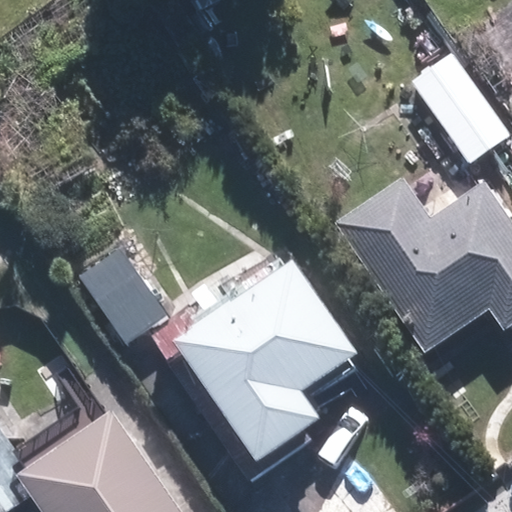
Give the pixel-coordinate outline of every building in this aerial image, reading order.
[(511,125),(461,50),(416,79),(475,166),(511,141),(511,125)] [(511,206),(494,181),(441,218),(412,176),(345,222),(436,353),(499,309),(511,327),(511,206)] [(125,245),(85,276),(136,343),(176,312),(125,245)] [(336,415),(318,390),(373,352),(307,258),(191,339),(273,459),(336,415)] [(199,511),(129,409),(37,471),(64,511),(199,511)] [(0,511),(19,511),(42,497),(0,436),(0,511)]
